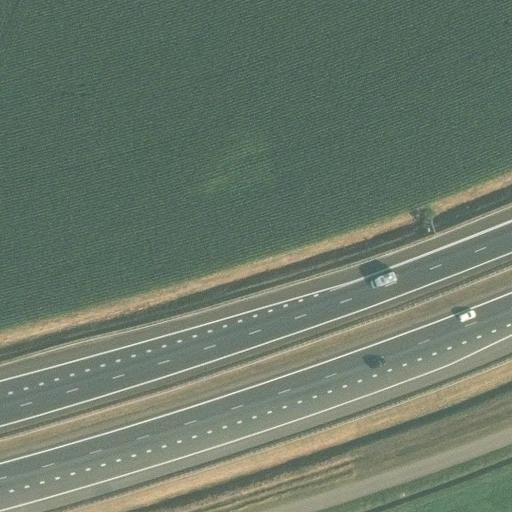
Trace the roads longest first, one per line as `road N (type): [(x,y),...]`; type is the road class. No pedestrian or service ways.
road 1 (motorway): [(511,238),(331,307),(0,412)]
road 2 (motorway): [(0,478),(265,397),(511,306)]
road 3 (unclassified): [(511,433),(269,511)]
